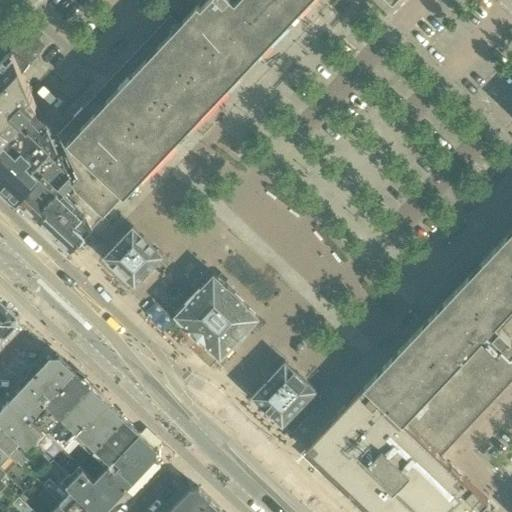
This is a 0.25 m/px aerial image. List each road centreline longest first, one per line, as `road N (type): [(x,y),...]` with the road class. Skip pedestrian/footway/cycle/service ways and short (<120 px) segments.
road 1 (secondary): [(202,435),(148,367),(80,319)]
road 2 (secondary): [(80,319),(132,382),(202,435)]
